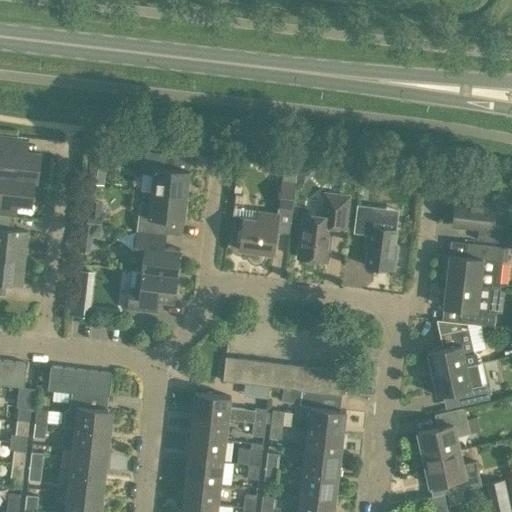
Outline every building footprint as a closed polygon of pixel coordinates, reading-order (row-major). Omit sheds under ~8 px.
[(0,173),(35,178),(38,154),(27,152),(28,137),(0,133),(0,173)] [(108,146),(92,145),(91,158),(107,159),(108,146)] [(143,172),(150,173),(148,191),(184,196),(187,170),(189,170),(191,155),(145,150),(143,172)] [(298,160),(284,158),(282,180),(277,209),(292,211),(295,181),(298,160)] [(355,166),(342,165),(340,178),(353,180),(355,166)] [(373,169),(357,167),(355,182),(371,183),(373,169)] [(35,178),(0,173),(0,199),(30,203),(33,178),(35,178)] [(184,196),(148,191),(146,208),(139,207),(136,230),(166,233),(181,235),(183,222),(181,222),(184,196)] [(296,258),(324,261),(329,227),(338,228),(338,226),(346,228),(350,194),(323,191),(320,215),(301,213),(296,258)] [(455,199),(452,224),(478,227),(477,239),(500,241),(502,226),(492,225),(495,204),(455,199)] [(392,244),(394,228),(368,225),(370,206),(357,205),(353,230),(364,231),(363,241),(366,241),(363,266),(392,270),(395,244),(392,244)] [(255,218),(241,216),(238,251),(272,254),(277,212),(255,210),(255,218)] [(0,255),(23,258),(26,231),(12,230),(13,216),(0,214),(0,255)] [(102,215),(87,214),(86,223),(93,223),(102,224),(102,215)] [(86,223),(82,222),(81,237),(92,238),(93,223),(86,223)] [(132,253),(140,254),(139,270),(175,275),(178,249),(164,248),(166,233),(136,230),(132,253)] [(449,241),(448,255),(445,280),(478,283),(490,285),(492,285),(495,260),(505,261),(507,248),(502,248),(502,247),(449,241)] [(20,286),(23,258),(0,255),(0,294),(5,295),(6,284),(20,286)] [(175,275),(139,270),(137,286),(129,285),(126,309),(156,312),(158,300),(171,301),(175,275)] [(490,285),(478,283),(445,280),(442,306),(460,307),(458,321),(494,325),(496,311),(488,310),(490,285)] [(88,297),(74,296),(73,313),(87,314),(88,297)] [(425,350),(430,373),(481,362),(479,353),(473,351),(468,327),(439,333),(442,346),(425,350)] [(220,380),(235,382),(238,357),(223,356),(220,380)] [(247,383),(250,359),(238,357),(235,382),(247,383)] [(12,360),(0,358),(0,382),(9,384),(12,360)] [(258,384),(261,360),(250,359),(247,383),(258,384)] [(12,360),(9,384),(22,386),(25,362),(12,360)] [(270,386),(273,362),(261,360),(258,384),(270,386)] [(282,387),(285,363),(273,362),(270,386),(282,387)] [(489,398),(481,362),(430,373),(435,393),(442,391),(443,396),(453,394),(455,405),(489,398)] [(294,389),(297,365),(285,363),(282,387),(294,389)] [(59,391),(62,366),(50,365),(47,389),(59,391)] [(306,390),(308,366),(297,365),(294,389),(301,390),(306,390)] [(71,392),(74,367),(62,366),(59,391),(71,392)] [(317,392),(320,367),(308,366),(306,390),(317,392)] [(82,393),(85,369),(74,367),(71,392),(82,393)] [(329,393),(332,369),(320,367),(317,392),(329,393)] [(94,394),(97,370),(85,369),(82,393),(94,394)] [(343,370),(332,369),(329,393),(340,394),(343,370)] [(110,372),(97,370),(94,394),(105,396),(107,396),(110,372)] [(300,404),(309,405),(307,428),(341,432),(344,409),(340,409),(341,394),(340,394),(329,393),(317,392),(306,390),(301,390),(300,404)] [(227,419),(253,422),(265,423),(266,408),(255,406),(254,408),(229,406),(230,395),(195,391),(193,414),(227,419)] [(110,407),(104,407),(105,396),(94,394),(82,393),(71,392),(69,407),(65,409),(63,425),(72,426),(107,430),(110,407)] [(17,419),(17,420),(29,421),(30,407),(19,406),(5,405),(3,418),(17,419)] [(422,458),(457,449),(454,436),(469,432),(463,406),(434,413),(437,425),(415,430),(422,458)] [(36,408),(35,422),(47,423),(48,409),(36,408)] [(272,409),(270,424),(282,425),(284,410),(272,409)] [(227,419),(193,414),(190,437),(225,440),(227,419)] [(27,435),(29,421),(17,420),(15,433),(11,433),(10,441),(26,443),(27,435)] [(45,437),(47,423),(35,422),(33,436),(45,437)] [(263,436),(265,423),(253,422),(251,434),(263,436)] [(281,438),(282,425),(270,424),(269,436),(281,438)] [(107,430),(72,426),(69,447),(105,451),(107,430)] [(304,450),(339,454),(341,432),(307,428),(304,450)] [(225,440),(190,437),(188,457),(223,461),(225,440)] [(24,464),(26,443),(10,441),(9,450),(13,450),(13,451),(7,451),(6,462),(12,463),(24,464)] [(105,451),(69,447),(67,469),(103,472),(105,451)] [(249,449),(248,464),(260,465),(261,451),(249,449)] [(475,460),(461,464),(457,449),(422,458),(428,484),(430,484),(432,495),(481,484),(475,460)] [(302,470),(337,474),(339,454),(304,450),(302,470)] [(31,451),(29,465),(41,466),(42,452),(31,451)] [(267,452),(265,466),(277,467),(279,453),(267,452)] [(223,461),(188,457),(185,479),(220,483),(223,461)] [(22,478),(24,464),(12,463),(10,476),(22,478)] [(258,479),(260,465),(248,464),(246,477),(258,479)] [(40,480),(41,466),(29,465),(28,479),(40,480)] [(275,481),(277,467),(265,466),(264,479),(275,481)] [(103,472),(67,469),(65,490),(101,494),(103,472)] [(337,474),(302,470),(299,492),(334,496),(337,474)] [(220,483),(185,479),(183,501),(218,505),(220,483)] [(506,494),(503,480),(490,483),(493,497),(506,494)] [(98,511),(101,494),(65,490),(63,511),(69,511),(98,511)] [(8,492),(7,505),(18,507),(20,493),(8,492)] [(244,492),(243,508),(254,509),(256,494),(244,492)] [(299,492),(297,511),(290,511),(272,510),(274,496),(262,494),(260,510),(272,511),(279,511),(332,511),(334,496),(299,492)] [(26,494),(24,507),(36,508),(38,495),(26,494)] [(446,511),(442,494),(425,498),(428,511),(446,511)] [(216,511),(218,505),(183,501),(181,511),(216,511)]
